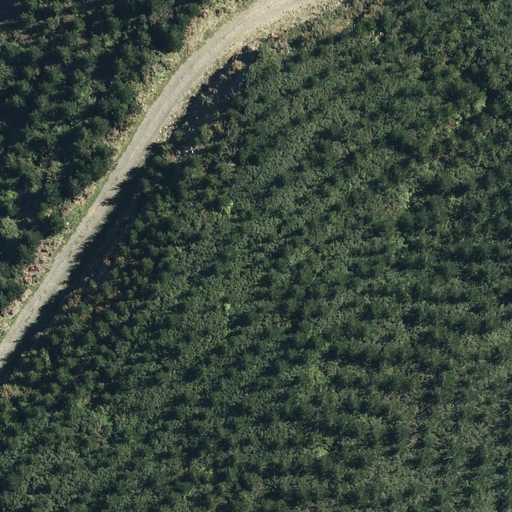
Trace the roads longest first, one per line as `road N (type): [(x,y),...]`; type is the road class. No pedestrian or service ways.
road 1 (track): [(0,382),(243,22),(279,0)]
road 2 (track): [(511,268),(493,318),(297,511)]
